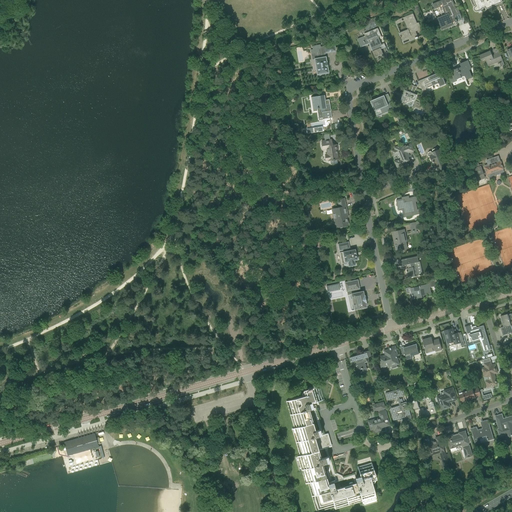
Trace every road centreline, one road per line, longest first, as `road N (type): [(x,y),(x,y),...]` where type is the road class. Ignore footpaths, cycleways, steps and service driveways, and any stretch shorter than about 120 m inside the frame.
road 1 (residential): [(392,328),(346,93),(350,84),(511,21)]
road 2 (unclassified): [(0,443),(392,328)]
road 3 (residential): [(389,434),(511,396)]
